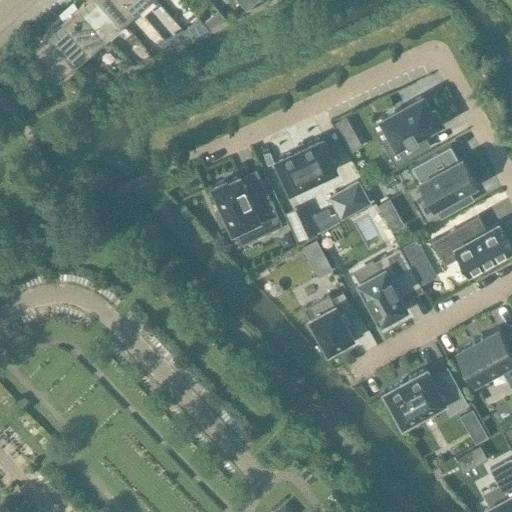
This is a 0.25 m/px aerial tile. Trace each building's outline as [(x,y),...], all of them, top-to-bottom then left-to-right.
[(120,20),(102,0),(81,0),(78,3),(105,33),(120,20)] [(136,6),(129,0),(102,0),(120,20),(136,6)] [(105,33),(78,3),(63,16),(90,46),(105,33)] [(218,9),(204,21),(210,27),(227,19),(218,9)] [(90,46),(63,16),(48,29),(75,60),(90,46)] [(75,60),(48,29),(33,43),(60,73),(75,60)] [(184,29),(164,38),(171,46),(191,37),(184,29)] [(411,139),(418,136),(417,134),(441,121),(434,107),(430,108),(423,94),(381,118),(391,136),(382,141),(395,164),(418,152),(411,139)] [(345,117),(335,123),(338,129),(349,123),(345,117)] [(292,149),(275,157),(289,189),(337,167),(322,136),(305,144),(304,143),(292,149)] [(419,180),(440,217),(462,205),(456,194),(476,183),(461,157),(419,180)] [(226,178),(211,185),(221,207),(214,210),(221,224),(228,221),(232,230),(247,223),(253,238),(283,224),(260,177),(244,184),(239,174),(227,180),(226,178)] [(298,208),(287,213),(299,239),(317,230),(312,219),(305,222),(298,208)] [(445,263),(461,254),(469,270),(481,263),(484,269),(502,259),(499,253),(511,247),(497,222),(474,234),(467,220),(432,239),(445,263)] [(290,234),(280,238),(285,247),(294,243),(290,234)] [(418,281),(398,244),(372,258),(377,267),(356,278),(379,318),(405,304),(399,292),(418,281)] [(329,292),(304,306),(328,350),(333,347),(335,351),(350,343),(348,339),(353,336),(338,309),(349,302),(343,290),(331,296),(329,292)] [(498,326),(456,350),(474,381),(501,366),(511,385),(511,332),(504,337),(498,326)] [(426,366),(383,390),(402,423),(443,401),(449,412),(466,403),(448,370),(432,378),(426,366)] [(511,511),(511,458),(510,456),(489,468),(504,495),(486,505),(487,507),(483,510),(483,511),(511,511)]
